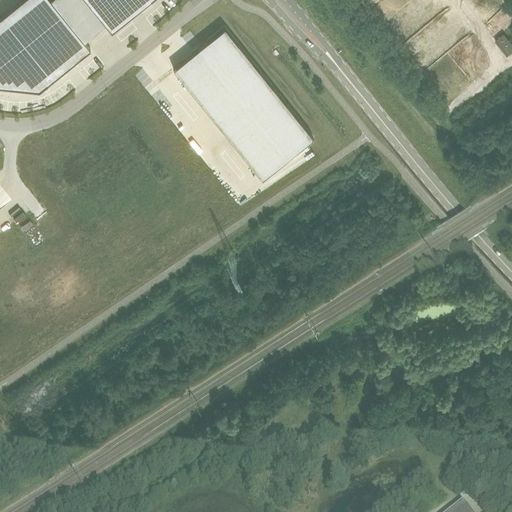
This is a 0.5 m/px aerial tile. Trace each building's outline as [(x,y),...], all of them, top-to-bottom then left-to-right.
[(12,6),(0,15),(0,84),(39,88),(63,69),(62,68),(69,62),(70,63),(90,47),(84,39),(105,22),(86,0),(19,0),(20,1),(12,7),(12,6)] [(147,0),(86,0),(105,22),(111,30),(147,0)] [(224,26),(173,67),(262,177),(313,136),(224,26)] [(511,51),(511,44),(504,34),(495,41),(507,55),(511,51)] [(12,200),(17,196),(10,186),(5,190),(12,200)] [(26,299),(65,267),(50,247),(32,262),(35,265),(34,266),(33,265),(32,265),(34,267),(30,269),(29,268),(28,269),(29,270),(29,271),(22,263),(7,276),(0,266),(0,319),(10,331),(35,311),(26,299)] [(471,511),(464,502),(451,511),(471,511)]
